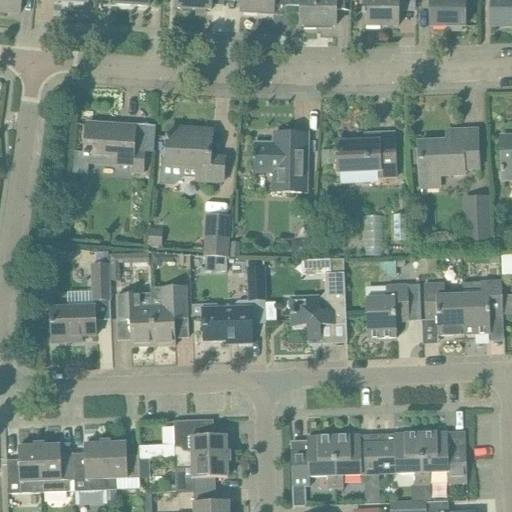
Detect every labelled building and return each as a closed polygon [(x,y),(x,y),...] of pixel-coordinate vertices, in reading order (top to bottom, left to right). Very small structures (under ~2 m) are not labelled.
[(0,0),(0,12),(19,15),(20,0),(0,0)] [(177,0),(177,9),(211,11),(211,0),(177,0)] [(242,0),(242,3),(241,13),(273,15),(274,6),(286,6),(286,0),(242,0)] [(286,0),(286,6),(301,7),(301,27),(336,27),(336,12),(351,12),(350,0),(286,0)] [(363,12),(363,17),(364,17),(364,27),(398,27),(398,4),(415,4),(415,0),(364,0),(364,12),(363,12)] [(430,0),(431,8),(431,28),(465,28),(465,8),(464,0),(430,0)] [(511,0),(491,0),(491,28),(511,28),(511,0)] [(87,125),(85,158),(87,158),(87,155),(116,157),(115,167),(133,168),(132,175),(143,176),(144,151),(134,151),(134,147),(135,128),(113,126),(113,127),(98,126),(87,125)] [(162,162),(160,185),(174,186),(184,177),(184,163),(199,164),(198,178),(198,182),(222,184),(223,180),(224,160),(210,159),(211,136),(191,134),(191,131),(169,129),(168,138),(166,138),(166,142),(168,142),(167,162),(162,162)] [(461,142),(419,144),(420,164),(420,178),(421,191),(441,191),(441,177),(463,176),(463,170),(478,170),(477,151),(477,131),(460,132),(461,142)] [(254,165),(254,173),(280,174),(279,194),(306,195),(308,135),(280,134),(280,146),(255,145),(254,165)] [(337,152),(334,152),(334,156),(337,156),(337,174),(379,172),(379,180),(396,179),(395,154),(394,134),(365,136),(365,143),(336,144),(337,152)] [(511,139),(501,140),(502,160),(503,181),(511,180),(511,139)] [(488,199),(465,200),(467,248),(490,247),(488,199)] [(383,254),(381,214),(366,215),(367,255),(383,254)] [(208,217),(205,258),(226,259),(228,259),(230,219),(208,217)] [(318,220),(317,229),(326,229),(326,221),(318,220)] [(292,240),(291,258),(310,259),(311,241),(292,240)] [(96,268),(92,268),(92,294),(93,303),(109,303),(108,268),(108,253),(96,253),(96,268)] [(150,254),(110,256),(111,288),(120,288),(120,265),(123,265),(123,268),(129,268),(129,265),(132,264),(132,268),(150,268),(150,254)] [(151,254),(150,266),(161,267),(162,263),(173,264),(173,256),(151,254)] [(511,254),(502,255),(503,276),(511,275),(511,254)] [(226,259),(205,258),(205,273),(227,273),(226,259)] [(301,301),(293,301),(294,311),(294,316),(294,328),(307,328),(307,344),(321,343),(321,327),(346,326),(345,306),(344,275),(344,260),(330,261),(330,264),(331,276),(325,276),(326,294),(319,300),(301,301)] [(330,261),(303,262),(303,277),(325,276),(331,276),(330,264),(330,261)] [(264,270),(247,271),(248,302),(265,302),(264,270)] [(463,297),(462,297),(464,337),(490,336),(490,320),(502,319),(504,319),(503,317),(503,297),(502,284),(480,285),(463,285),(463,297)] [(444,287),(424,287),(424,302),(425,322),(437,321),(438,338),(464,337),(462,297),(445,298),(444,287)] [(185,288),(151,289),(151,296),(153,348),(176,347),(175,320),(186,319),(186,295),(185,288)] [(386,300),(366,301),(366,320),(367,340),(397,339),(396,323),(409,323),(408,303),(408,288),(385,289),(386,300)] [(142,296),(117,297),(117,302),(118,322),(130,321),(131,349),(153,348),(151,296),(142,296)] [(511,296),(503,297),(503,317),(511,316),(511,296)] [(71,309),(51,310),(52,344),(72,343),(72,338),(96,337),(95,317),(95,308),(71,309)] [(251,311),(203,313),(205,342),(237,340),(237,345),(252,344),(251,324),(251,311)] [(175,423),(173,423),(174,446),(175,460),(175,462),(230,460),(230,453),(227,453),(226,437),(214,437),(213,425),(213,421),(191,422),(175,423)] [(447,434),(421,435),(423,488),(430,488),(429,475),(448,475),(448,486),(462,485),(465,485),(467,485),(466,447),(448,447),(448,446),(447,434)] [(394,444),(377,444),(378,477),(395,477),(414,476),(414,488),(423,488),(421,435),(394,436),(394,444)] [(361,437),(332,438),(335,490),(343,489),(343,478),(362,477),(378,477),(377,444),(361,445),(361,437)] [(307,449),(291,449),(291,464),(292,488),(305,488),(310,487),(310,479),(328,478),(328,490),(335,490),(332,438),(307,439),(307,442),(307,449)] [(85,454),(73,455),(74,493),(99,492),(100,492),(107,492),(106,443),(100,443),(100,446),(84,446),(85,454)] [(111,443),(106,443),(107,492),(108,500),(108,502),(117,502),(116,492),(116,481),(139,480),(140,480),(140,477),(139,463),(139,461),(139,457),(127,458),(126,445),(111,446),(111,443)] [(19,461),(7,462),(8,495),(41,494),(40,445),(34,445),(34,448),(18,449),(19,461)] [(45,445),(40,445),(41,494),(74,493),(73,455),(61,455),(60,447),(45,448),(45,445)] [(156,447),(139,447),(139,457),(139,461),(149,461),(157,461),(156,447)] [(230,460),(175,462),(175,466),(176,494),(194,493),(194,494),(216,493),(215,479),(228,479),(227,463),(230,463),(230,460)] [(228,511),(229,503),(216,503),(216,493),(194,494),(194,511),(228,511)]
